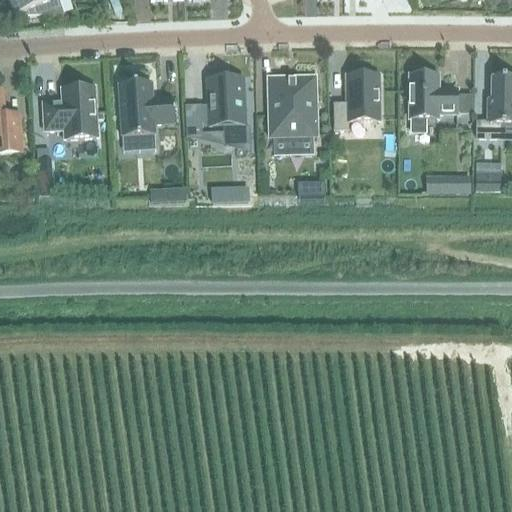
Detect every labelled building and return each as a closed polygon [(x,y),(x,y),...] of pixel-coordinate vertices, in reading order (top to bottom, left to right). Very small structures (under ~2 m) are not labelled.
[(8,0),(15,19),(26,15),(27,19),(39,18),(40,18),(65,17),(65,16),(64,16),(59,2),(58,0),(8,0)] [(420,79),(410,79),(410,122),(411,122),(411,136),(425,136),(425,122),(438,122),(438,117),(457,117),(457,94),(438,93),(438,79),(435,79),(435,77),(420,77),(420,79)] [(347,106),(333,106),(333,134),(349,134),(349,124),(379,124),(378,79),(347,80),(347,106)] [(477,125),(477,142),(498,143),(499,127),(511,127),(511,79),(491,80),(491,109),(487,109),(487,125),(477,125)] [(318,141),(316,81),(268,82),(270,142),(318,141)] [(22,84),(12,83),(10,103),(20,104),(22,84)] [(207,109),(184,110),(186,135),(200,135),(200,131),(222,131),(223,150),(249,149),(248,131),(244,131),(242,84),(225,85),(225,86),(207,86),(207,109)] [(151,86),(118,88),(121,141),(154,139),(153,129),(174,128),(173,102),(152,103),(151,86)] [(56,106),(43,107),(45,135),(65,133),(65,144),(97,142),(94,90),(62,92),(63,107),(56,108),(56,106)] [(0,156),(23,155),(20,121),(6,122),(3,93),(0,93),(0,156)] [(50,164),(37,165),(39,198),(52,198),(50,164)] [(448,197),(468,197),(468,181),(448,181),(448,197)] [(492,195),(492,189),(486,183),(476,182),(476,195),(492,195)] [(298,201),(324,201),(323,185),(297,186),(298,201)] [(185,191),(168,192),(168,205),(186,204),(185,191)] [(247,192),(236,192),(236,206),(248,205),(247,192)]
